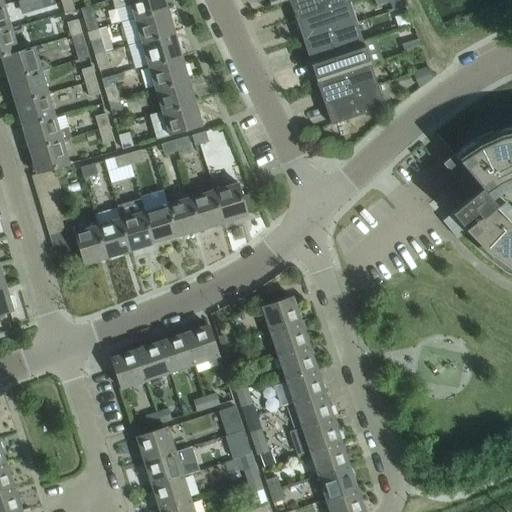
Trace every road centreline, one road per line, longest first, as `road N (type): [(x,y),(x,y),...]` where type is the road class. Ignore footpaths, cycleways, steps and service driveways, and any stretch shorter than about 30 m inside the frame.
road 1 (residential): [(386,511),(387,483),(304,227)]
road 2 (residential): [(62,349),(232,283),(304,227)]
road 3 (residential): [(317,208),(450,93),(511,55)]
road 4 (residential): [(217,0),(317,208)]
road 5 (residential): [(62,349),(0,188)]
road 6 (residential): [(90,511),(95,475),(62,349)]
